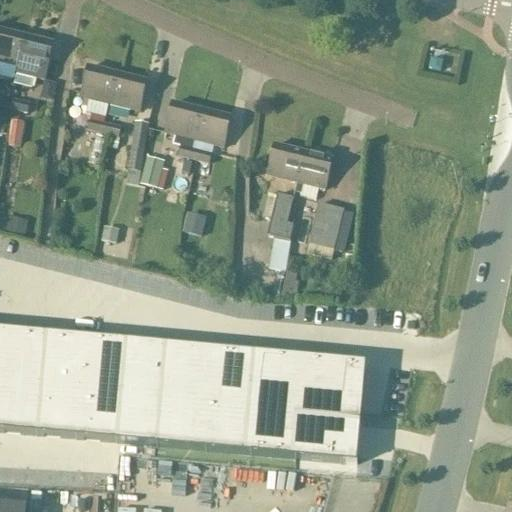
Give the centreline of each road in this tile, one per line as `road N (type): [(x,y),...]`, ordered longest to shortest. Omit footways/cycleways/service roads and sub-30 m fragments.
road 1 (unclassified): [(511,192),(438,511)]
road 2 (unclassified): [(409,117),(117,0)]
road 3 (unclassified): [(50,236),(79,0)]
